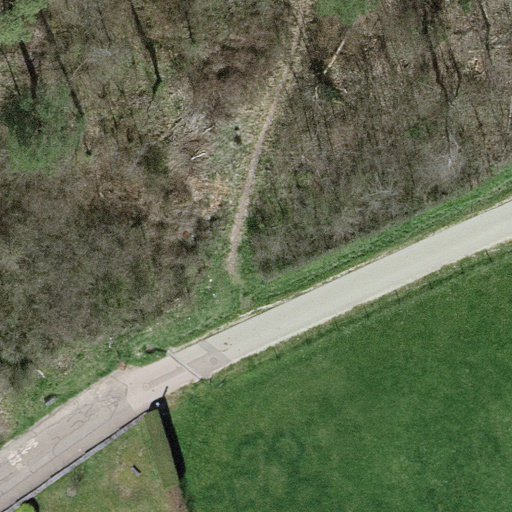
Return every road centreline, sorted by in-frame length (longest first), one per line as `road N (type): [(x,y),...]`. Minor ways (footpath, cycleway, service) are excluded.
road 1 (track): [(511,222),(137,384)]
road 2 (residential): [(137,384),(0,481)]
